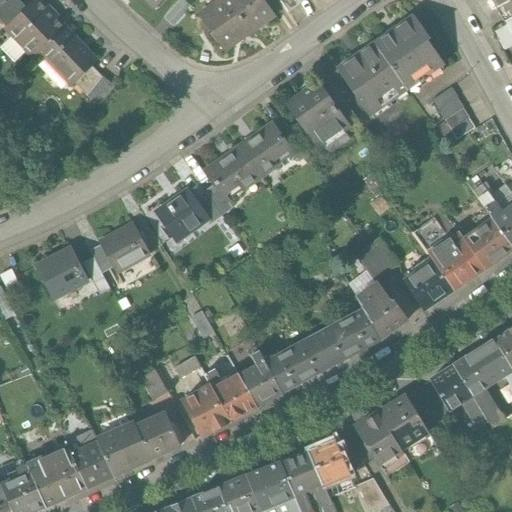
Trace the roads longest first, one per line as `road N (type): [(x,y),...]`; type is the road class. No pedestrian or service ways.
road 1 (residential): [(511,281),(347,387),(95,511)]
road 2 (residential): [(215,105),(107,182),(0,231)]
road 3 (residential): [(369,0),(215,105)]
road 4 (residential): [(215,105),(92,0)]
road 5 (residential): [(445,0),(511,115)]
